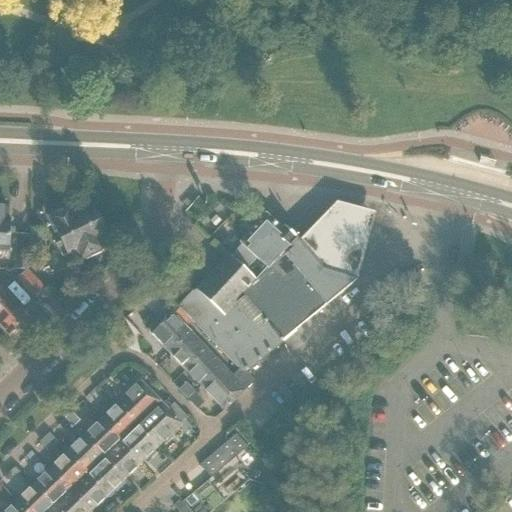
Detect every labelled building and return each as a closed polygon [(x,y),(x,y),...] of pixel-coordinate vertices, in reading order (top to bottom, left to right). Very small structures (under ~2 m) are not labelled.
[(9,215),(10,205),(0,204),(0,252),(9,252),(11,221),(8,221),(8,215),(9,215)] [(336,205),(297,244),(320,272),(351,282),(374,215),(336,205)] [(109,239),(93,207),(73,217),(69,209),(50,218),(49,217),(47,218),(50,226),(52,225),(62,246),(58,248),(62,257),(67,255),(69,259),(80,253),(84,262),(102,253),(98,245),(109,239)] [(285,227),(282,230),(266,215),(196,291),(180,307),(180,309),(240,372),(246,372),(356,281),(324,271),(303,246),(297,239),(285,227)] [(30,253),(47,252),(46,229),(29,229),(30,253)] [(28,270),(29,234),(15,234),(14,270),(28,270)] [(34,298),(44,289),(26,271),(17,280),(34,298)] [(0,326),(9,337),(29,318),(0,287),(0,326)] [(169,354),(191,333),(168,310),(160,317),(155,311),(142,323),(148,329),(146,330),(169,354)] [(185,371),(207,350),(191,333),(169,354),(185,371)] [(201,387),(223,367),(207,350),(185,371),(201,387)] [(223,367),(201,387),(224,411),(246,391),(223,367)] [(138,427),(161,403),(152,393),(156,390),(148,381),(144,385),(141,382),(117,405),(138,427)] [(188,400),(194,394),(187,387),(181,392),(188,400)] [(194,394),(188,400),(195,407),(201,402),(194,394)] [(138,427),(158,448),(181,425),(180,424),(186,418),(173,404),(167,410),(161,403),(138,427)] [(121,443),(138,427),(117,405),(100,421),(121,443)] [(73,426),(80,421),(71,412),(65,418),(73,426)] [(104,459),(121,443),(100,421),(84,437),(104,459)] [(141,464),(158,448),(138,427),(121,443),(141,464)] [(56,443),(49,435),(41,442),(48,450),(56,443)] [(87,475),(104,459),(84,437),(67,454),(87,475)] [(124,480),(141,464),(121,443),(104,459),(124,480)] [(71,491),(87,475),(67,454),(50,470),(71,491)] [(267,478),(271,466),(248,458),(244,470),(267,478)] [(107,496),(124,480),(104,459),(87,475),(107,496)] [(15,467),(8,473),(12,478),(19,472),(15,467)] [(55,507),(71,491),(50,470),(34,485),(55,507)] [(91,511),(107,496),(87,475),(71,491),(91,511)] [(212,493),(221,484),(213,476),(205,484),(212,493)] [(27,511),(49,511),(55,507),(34,485),(17,502),(27,511)] [(59,511),(90,511),(91,511),(71,491),(55,507),(59,511)] [(27,511),(17,502),(6,511),(27,511)]
